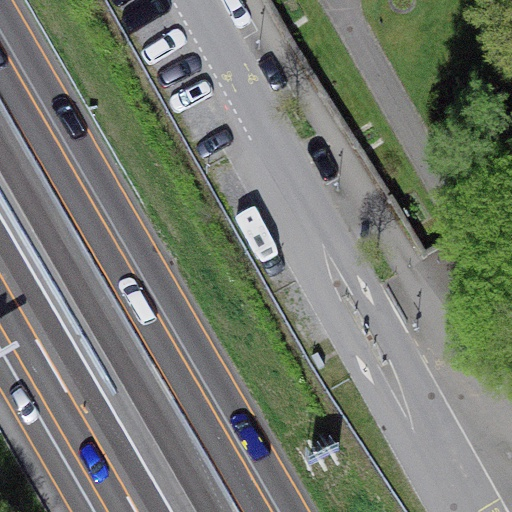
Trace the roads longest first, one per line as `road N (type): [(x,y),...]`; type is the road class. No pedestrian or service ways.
road 1 (motorway): [(238,511),(0,99)]
road 2 (motorway): [(0,290),(128,511)]
